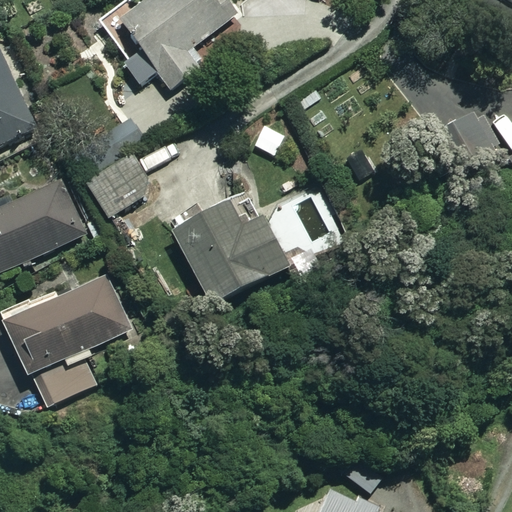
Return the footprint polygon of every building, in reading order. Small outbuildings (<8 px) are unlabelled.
[(152,0),(120,23),(171,93),(201,71),(188,54),(234,20),(218,0),(152,0)] [(0,148),(37,131),(0,50),(0,148)] [(496,157),(477,117),(441,135),(460,174),(496,157)] [(153,192),(132,160),(88,188),(108,220),(153,192)] [(0,277),(88,237),(62,182),(0,210),(0,277)] [(288,274),(265,218),(238,229),(229,206),(173,229),(205,308),(288,274)] [(97,388),(85,361),(135,338),(109,279),(59,301),(54,291),(0,315),(0,316),(43,412),(97,388)] [(384,480),(352,457),(340,475),(372,498),(384,480)] [(369,511),(333,492),(321,511),(369,511)]
